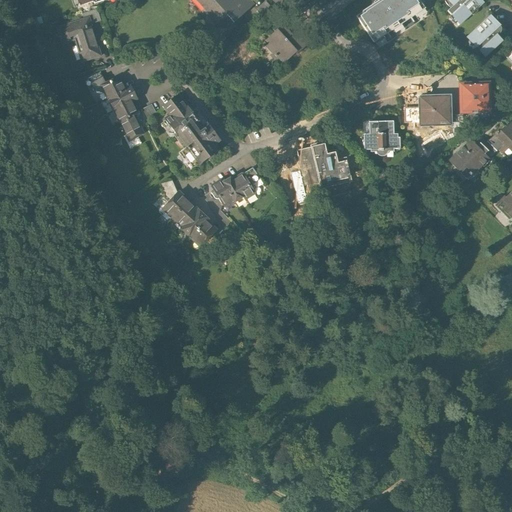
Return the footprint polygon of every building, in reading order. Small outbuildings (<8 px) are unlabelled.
[(203,0),(223,23),(234,13),(241,21),(246,17),(262,4),(258,0),(203,0)] [(272,0),(264,7),(262,4),(246,17),(250,21),(283,12),(272,0)] [(420,0),(379,0),(356,15),(374,45),(427,12),(420,0)] [(447,0),(453,6),(447,12),(460,25),(484,3),(480,0),(447,0)] [(88,11),(90,17),(96,15),(97,21),(107,19),(103,7),(88,11)] [(90,17),(63,24),(68,41),(81,38),(87,60),(107,54),(97,21),(96,15),(90,17)] [(503,30),(490,16),(466,38),(484,58),(502,41),(497,36),(503,30)] [(296,20),(274,38),(276,41),(273,44),(279,52),(277,53),(283,60),(287,56),(291,61),(304,51),(305,52),(316,44),(296,20)] [(112,81),(109,75),(104,77),(97,81),(102,89),(110,90),(107,84),(112,81)] [(142,109),(138,101),(143,98),(138,88),(132,90),(124,75),(112,81),(107,84),(110,90),(117,104),(124,118),(138,111),(142,109)] [(494,81),(465,82),(466,112),(495,111),(494,81)] [(170,104),(176,113),(171,117),(207,164),(223,152),(219,147),(227,141),(218,128),(212,133),(183,94),(170,104)] [(457,95),(425,95),(426,124),(457,124),(457,95)] [(157,102),(148,107),(153,116),(162,111),(157,102)] [(132,132),(145,125),(138,111),(124,118),(132,132)] [(400,120),(376,121),(376,133),(370,133),(371,147),(377,147),(377,149),(382,149),(383,151),(384,153),(386,153),(388,154),(390,154),(392,153),(393,152),(394,151),(394,149),(400,149),(400,147),(406,146),(406,135),(404,135),(404,132),(400,132),(400,120)] [(145,125),(132,132),(135,140),(144,135),(151,132),(147,124),(145,125)] [(500,132),(494,139),(483,148),(475,139),(454,159),(471,177),(492,157),(502,148),(511,157),(511,124),(502,134),(500,132)] [(147,141),(144,135),(135,140),(132,132),(130,133),(137,146),(147,141)] [(356,166),(327,143),(314,159),(343,182),(356,166)] [(264,162),(259,165),(265,176),(270,173),(264,162)] [(259,165),(248,172),(255,183),(265,176),(259,165)] [(225,179),(216,184),(229,205),(239,199),(241,202),(250,196),(252,198),(261,192),(255,183),(248,172),(248,171),(238,177),(237,175),(227,182),(225,179)] [(166,183),(172,202),(183,192),(178,179),(166,183)] [(223,229),(185,190),(183,192),(172,202),(168,207),(206,246),(223,229)] [(511,194),(502,203),(511,213),(511,194)]
